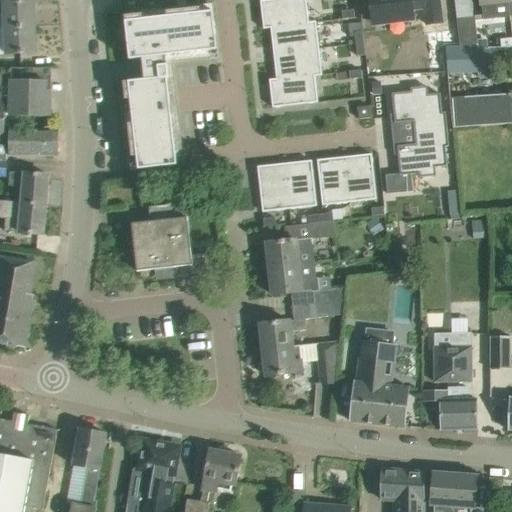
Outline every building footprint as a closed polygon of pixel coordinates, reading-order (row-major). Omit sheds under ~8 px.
[(0,14),(6,14),(7,28),(36,27),(35,0),(0,2),(0,14)] [(307,0),(272,0),(261,1),(264,28),(271,28),(310,23),(307,0)] [(370,0),(374,22),(414,17),(413,9),(425,8),(428,24),(443,22),(440,0),(370,0)] [(508,0),(481,0),(484,20),(511,17),(508,0)] [(178,166),(169,79),(170,79),(169,65),(167,65),(166,56),(218,50),(214,11),(201,13),(200,8),(167,12),(168,17),(144,19),(143,14),(126,16),(130,61),(142,59),(144,80),(124,83),(126,100),(131,99),(134,124),(129,124),(132,157),(138,157),(139,170),(178,166)] [(355,10),(343,12),(344,20),(356,18),(355,10)] [(456,21),(459,46),(477,46),(473,19),(456,21)] [(310,23),(271,28),(274,54),(320,49),(317,22),(310,23)] [(36,27),(7,28),(8,55),(37,53),(36,27)] [(363,32),(355,33),(357,44),(365,44),(363,32)] [(487,39),(478,40),(479,49),(488,48),(487,39)] [(365,44),(357,44),(358,56),(366,55),(365,44)] [(459,46),(448,47),(449,71),(449,74),(463,74),(463,80),(478,79),(478,78),(493,78),(493,50),(477,50),(477,46),(459,46)] [(320,49),(274,54),(277,80),(316,76),(323,75),(320,49)] [(0,158),(8,159),(7,155),(58,156),(59,130),(12,130),(12,116),(55,116),(55,90),(47,89),(48,69),(0,68),(0,158)] [(362,70),(350,72),(351,80),(363,78),(362,70)] [(277,80),(270,81),(273,108),(319,103),(316,76),(277,80)] [(414,121),(415,133),(448,130),(446,113),(442,113),(441,94),(428,95),(428,87),(411,88),(411,92),(393,94),(396,123),(414,121)] [(511,94),(453,98),(455,128),(511,124),(511,91),(510,92),(511,94)] [(359,108),(360,119),(371,118),(370,106),(359,108)] [(448,130),(415,133),(416,145),(398,146),(401,174),(401,175),(413,174),(420,174),(420,177),(437,176),(436,167),(448,166),(446,147),(449,147),(448,130)] [(372,154),(345,157),(350,203),(377,200),(372,154)] [(345,157),(318,160),(323,206),(350,203),(345,157)] [(313,161),(285,164),(290,209),(318,206),(313,161)] [(285,164),(258,167),(263,212),(290,209),(285,164)] [(24,188),(23,203),(47,205),(49,176),(26,174),(25,174),(11,173),(9,186),(24,188)] [(401,174),(386,175),(388,194),(415,192),(413,174),(401,175),(401,174)] [(47,205),(23,203),(1,201),(0,210),(0,218),(6,219),(5,232),(20,233),(44,235),(47,205)] [(460,203),(449,204),(450,216),(461,215),(460,203)] [(384,207),(372,208),(373,216),(385,215),(384,207)] [(333,213),(321,214),(322,222),(334,221),(333,213)] [(322,222),(321,214),(309,215),(310,223),(322,222)] [(151,222),(133,224),(138,272),(156,270),(157,276),(178,274),(178,270),(190,268),(190,272),(205,271),(204,255),(193,256),(188,218),(178,219),(151,222)] [(276,218),(264,219),(265,227),(277,225),(276,218)] [(365,225),(373,237),(384,230),(375,218),(365,225)] [(322,223),(311,224),(313,239),(313,240),(335,237),(334,222),(322,223)] [(486,238),(485,226),(473,228),(474,239),(486,238)] [(286,241),(268,243),(271,269),(315,264),(313,240),(313,239),(298,241),(297,239),(287,241),(286,241)] [(0,343),(25,347),(33,298),(29,298),(35,263),(0,257),(0,343)] [(315,264),(271,269),(274,295),(291,293),(312,291),(312,292),(315,292),(320,291),(318,279),(317,279),(315,265),(315,264)] [(416,287),(397,286),(396,321),(415,321),(416,287)] [(320,291),(315,292),(317,304),(344,301),(346,288),(332,290),(320,291)] [(344,301),(317,304),(318,318),(343,315),(344,301)] [(289,321),(261,324),(264,350),(292,347),(291,333),(307,331),(306,319),(295,321),(289,321)] [(473,333),(435,333),(435,348),(434,348),(434,383),(465,383),(465,382),(473,382),(473,333)] [(491,337),(491,370),(511,370),(511,365),(511,337),(491,337)] [(340,342),(317,345),(319,361),(319,362),(321,386),(335,384),(340,342)] [(351,422),(405,428),(410,388),(393,386),(397,346),(362,342),(358,382),(356,382),(351,422)] [(292,347),(264,350),(267,377),(302,373),(301,361),(294,362),(292,347)] [(447,392),(423,392),(423,400),(424,401),(425,402),(441,401),(442,430),(479,429),(478,399),(447,400),(447,392)] [(302,406),(302,411),(305,414),(310,414),(313,411),(313,406),(310,403),(306,403),(302,406)] [(0,511),(33,511),(34,508),(43,510),(58,430),(29,424),(30,416),(15,413),(13,422),(0,419),(0,511)] [(83,498),(95,500),(107,434),(81,429),(77,449),(74,466),(88,469),(83,498)] [(134,468),(128,503),(138,505),(137,511),(168,511),(175,477),(176,477),(181,446),(144,440),(139,469),(134,468)] [(243,456),(211,450),(202,501),(188,499),(185,511),(208,511),(210,503),(208,503),(210,488),(231,491),(232,485),(237,485),(243,456)] [(395,511),(425,511),(426,473),(382,469),(382,500),(395,501),(395,511)] [(479,477),(434,473),(432,506),(435,506),(435,511),(471,511),(472,508),(476,508),(479,477)]
